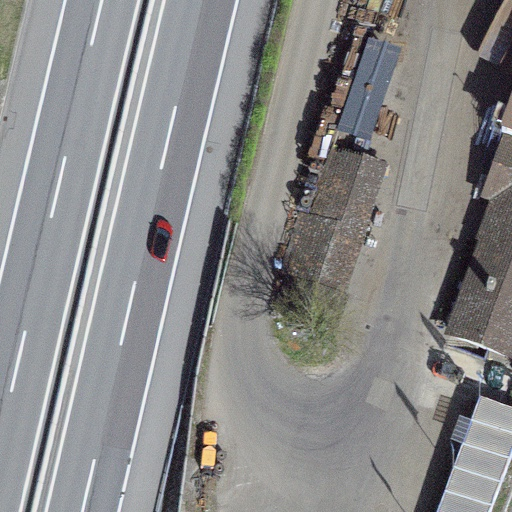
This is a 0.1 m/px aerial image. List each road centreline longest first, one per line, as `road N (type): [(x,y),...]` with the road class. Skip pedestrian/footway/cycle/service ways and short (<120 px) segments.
road 1 (motorway): [(82,511),(200,0)]
road 2 (motorway): [(101,0),(0,445)]
